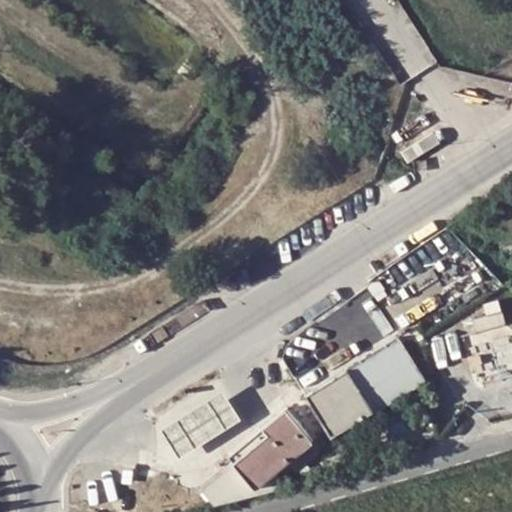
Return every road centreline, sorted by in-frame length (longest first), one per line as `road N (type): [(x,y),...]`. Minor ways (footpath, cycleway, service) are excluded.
road 1 (secondary): [(483,165),(144,381)]
road 2 (unclassified): [(511,442),(248,511)]
road 3 (secondary): [(45,490),(79,434),(144,381)]
road 4 (secondary): [(144,381),(61,407),(2,414)]
